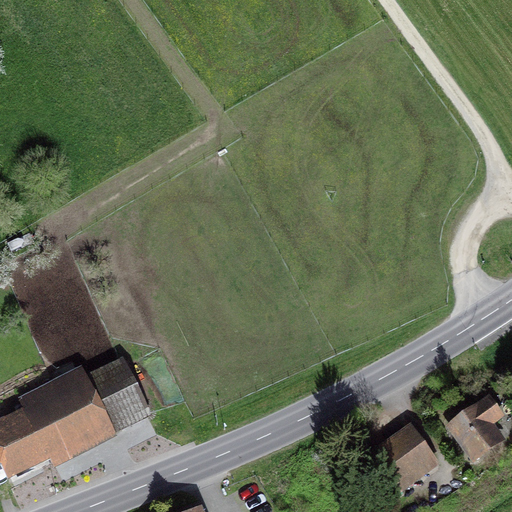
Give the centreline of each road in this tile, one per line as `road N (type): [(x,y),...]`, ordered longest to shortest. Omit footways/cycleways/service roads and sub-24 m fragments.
road 1 (primary): [(511,299),(360,391),(74,511)]
road 2 (track): [(391,0),(486,143),(504,197)]
road 3 (track): [(504,197),(467,247),(471,292),(485,316)]
